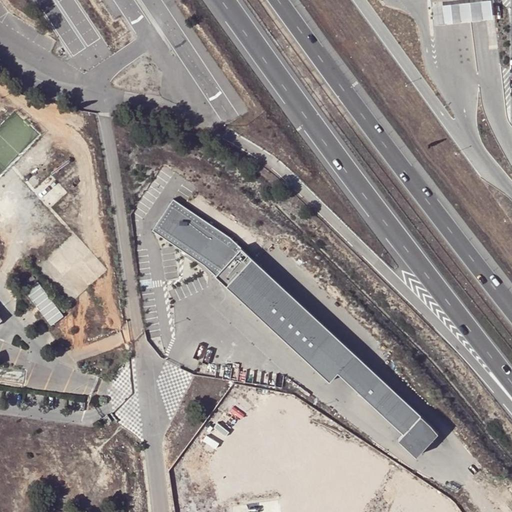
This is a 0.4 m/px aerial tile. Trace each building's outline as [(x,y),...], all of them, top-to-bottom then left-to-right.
[(492,19),(489,0),(466,0),(433,3),(435,24),(492,19)] [(172,196),(151,227),(203,262),(328,378),(337,369),(354,350),(228,233),(185,205),(172,196)] [(54,325),(67,315),(40,281),(28,290),(54,325)] [(373,368),(354,350),(337,369),(356,387),(373,368)] [(388,382),(373,368),(356,387),(371,401),(388,382)] [(429,419),(388,382),(371,401),(402,430),(397,435),(415,452),(437,429),(429,419)]
